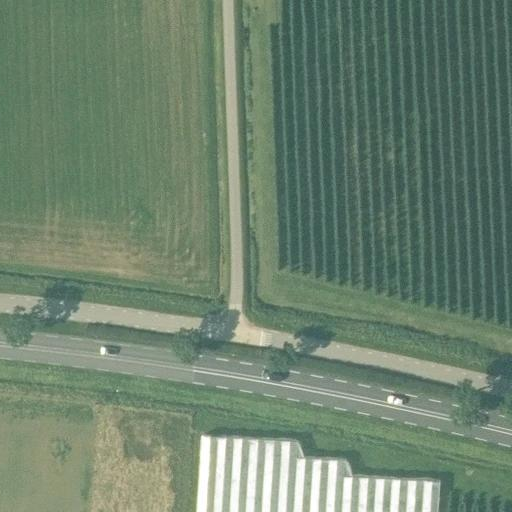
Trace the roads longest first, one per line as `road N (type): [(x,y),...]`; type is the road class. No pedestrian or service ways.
road 1 (primary): [(511,434),(236,376),(0,345)]
road 2 (unclassified): [(235,332),(223,0)]
road 3 (unclassified): [(511,394),(235,332)]
road 4 (unclassified): [(0,305),(235,332)]
